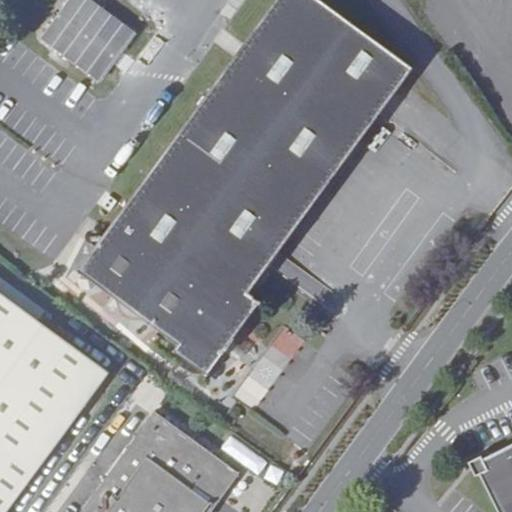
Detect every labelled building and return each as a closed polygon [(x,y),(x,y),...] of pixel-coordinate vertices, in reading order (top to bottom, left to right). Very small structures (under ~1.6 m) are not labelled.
[(98,81),(135,30),(93,0),(65,0),(38,38),(98,81)] [(316,0),(278,0),(77,274),(177,349),(173,354),(208,380),(260,311),(248,301),(418,75),(316,0)] [(0,511),(7,511),(107,378),(0,300),(0,511)] [(211,511),(239,474),(152,411),(78,511),(211,511)] [(500,511),(511,511),(511,451),(488,463),(483,454),(470,460),(475,474),(480,471),(500,511)] [(246,473),(229,497),(250,511),(261,511),(275,493),(246,473)]
